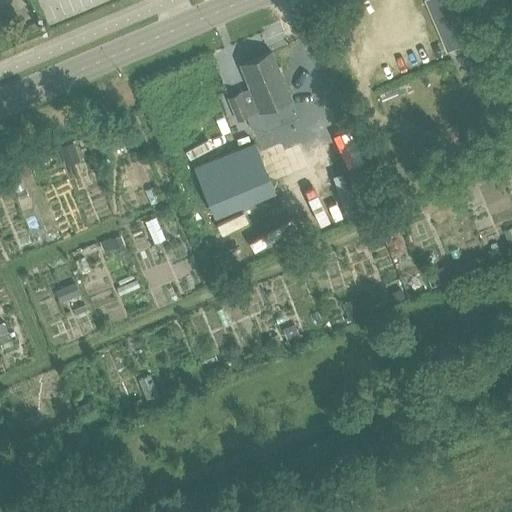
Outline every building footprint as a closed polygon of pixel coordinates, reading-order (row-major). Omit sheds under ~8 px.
[(470,0),(427,0),(449,48),(484,33),(470,0)] [(250,87),(239,92),(249,115),(259,110),(290,98),(280,73),(272,52),(240,65),(250,87)] [(239,92),(227,96),(237,119),(249,115),(239,92)] [(254,142),(193,166),(212,215),(274,191),(254,142)] [(74,280),(54,289),(59,301),(80,292),(74,280)]
